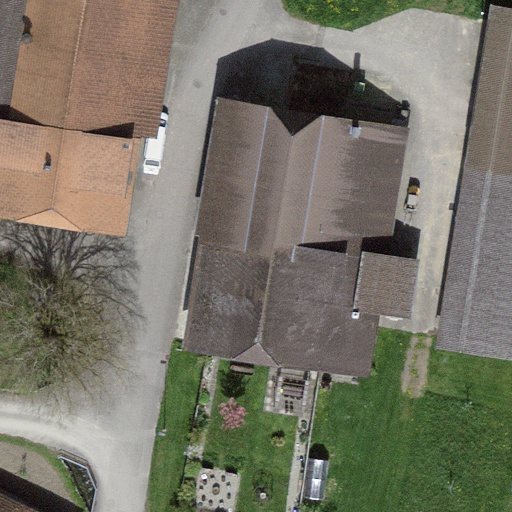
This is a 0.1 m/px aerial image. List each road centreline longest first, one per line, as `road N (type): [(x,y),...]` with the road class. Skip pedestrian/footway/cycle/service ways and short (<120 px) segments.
road 1 (residential): [(119,511),(190,108),(242,0)]
road 2 (track): [(131,443),(0,416)]
